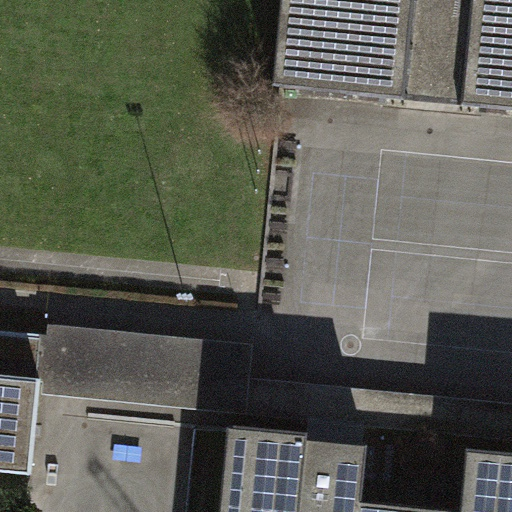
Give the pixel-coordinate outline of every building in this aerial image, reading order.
[(511,0),(281,0),(273,88),(284,89),(511,111),(511,0)] [(43,337),(38,395),(511,441),(511,404),(255,379),(259,346),(49,326),(48,336),(43,337)] [(0,466),(30,470),(38,395),(43,337),(0,332),(0,466)] [(307,433),(234,426),(225,511),(359,511),(360,501),(366,445),(307,439),(307,433)] [(511,511),(511,453),(466,449),(460,511),(511,511)] [(460,511),(360,501),(359,511),(460,511)]
